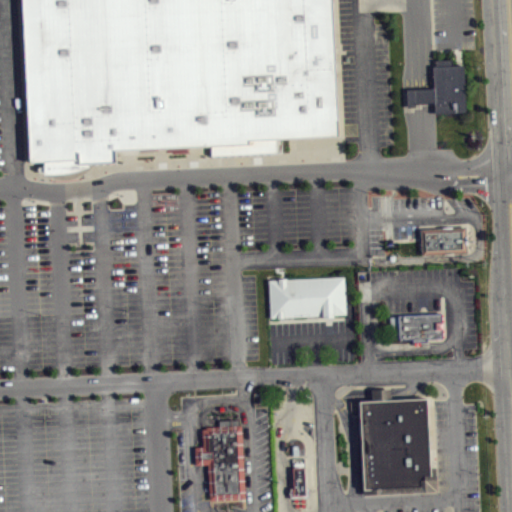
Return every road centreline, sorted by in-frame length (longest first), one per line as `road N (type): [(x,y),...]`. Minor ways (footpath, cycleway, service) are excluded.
road 1 (primary): [(498,175),(504,369)]
road 2 (primary): [(489,0),(498,175)]
road 3 (primary): [(504,369),(511,497)]
